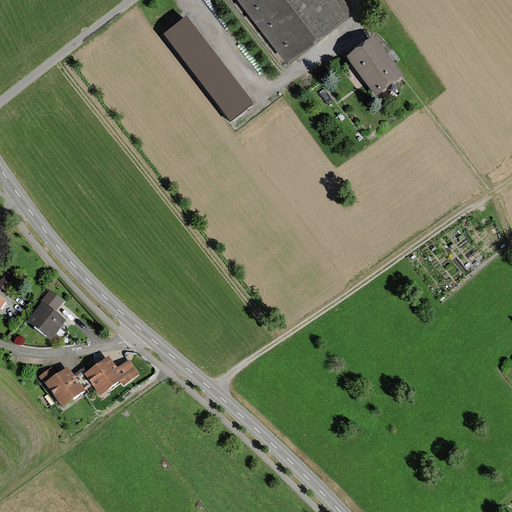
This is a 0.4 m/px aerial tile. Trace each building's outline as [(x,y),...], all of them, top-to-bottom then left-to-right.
[(355,10),(346,0),(241,0),(289,61),(355,10)] [(186,17),(162,36),(230,124),(255,106),(186,17)] [(402,77),(375,39),(348,58),(375,96),(402,77)] [(8,272),(0,281),(0,287),(6,293),(17,281),(8,272)] [(29,322),(50,340),(65,322),(54,312),(62,302),(50,292),(42,302),(44,303),(29,322)] [(92,386),(101,398),(120,383),(123,387),(140,375),(129,360),(118,369),(110,358),(88,374),(83,368),(73,375),(85,391),(92,386)] [(38,378),(62,409),(85,391),(73,375),(68,368),(58,375),(52,367),(38,378)]
